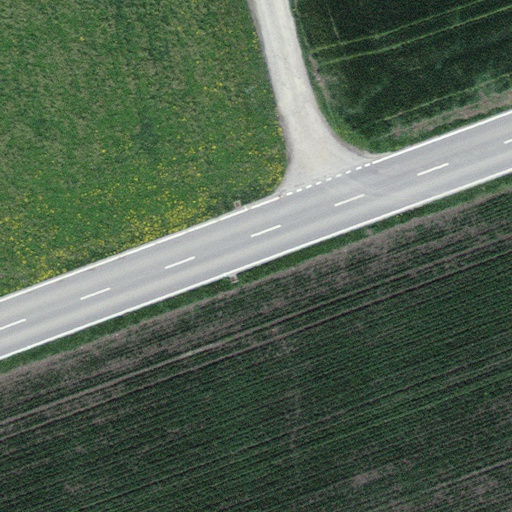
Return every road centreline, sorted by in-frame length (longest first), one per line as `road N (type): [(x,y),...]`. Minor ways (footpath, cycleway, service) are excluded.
road 1 (tertiary): [(0,333),(511,142)]
road 2 (track): [(280,0),(322,213)]
